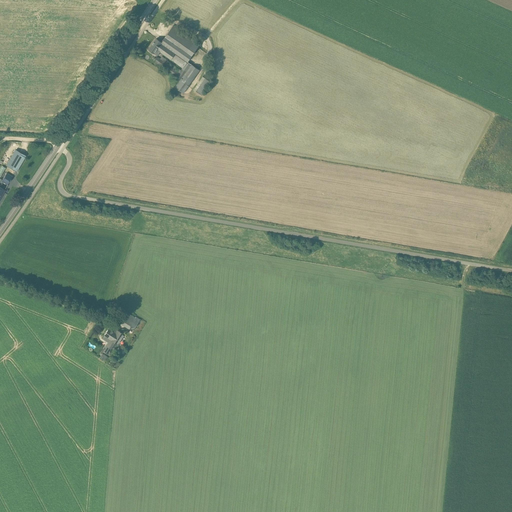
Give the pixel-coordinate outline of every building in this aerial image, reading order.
[(149,50),(157,56),(160,52),(183,68),(182,70),(162,56),(160,59),(157,56),(154,61),(180,80),(175,88),(183,94),(200,70),(188,62),(200,44),(173,25),(162,42),(157,39),(149,50)] [(193,90),(202,96),(211,82),(203,76),(193,90)] [(7,167),(17,173),(27,158),(17,152),(7,167)] [(7,173),(2,181),(8,184),(12,176),(7,173)] [(118,322),(133,331),(140,319),(120,309),(114,319),(118,322)] [(104,335),(110,339),(103,350),(107,353),(114,341),(118,344),(121,346),(127,336),(124,335),(116,330),(115,332),(109,328),(104,335)] [(100,357),(106,362),(109,358),(102,354),(100,357)]
